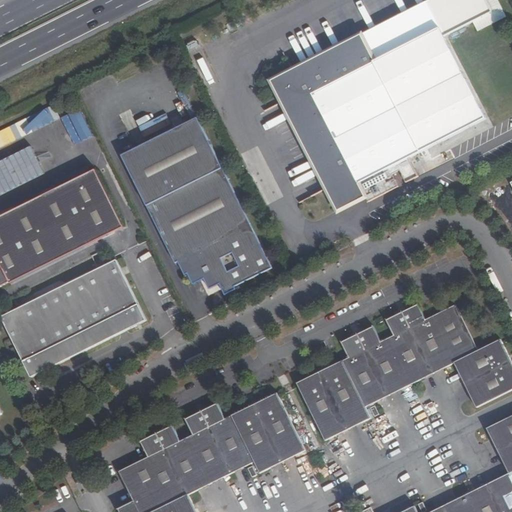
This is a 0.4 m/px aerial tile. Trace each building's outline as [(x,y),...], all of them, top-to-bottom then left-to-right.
[(326,187),(330,185),(340,180),(345,192),(351,193),(362,188),(366,197),(371,207),(400,193),(394,180),(403,176),(409,189),(421,183),(411,164),(490,124),(450,41),(498,18),(488,0),(445,0),(277,84),(326,187)] [(73,114),(84,138),(92,135),(81,110),(73,114)] [(52,111),(0,132),(0,148),(57,124),(52,111)] [(196,288),(208,282),(211,280),(213,283),(216,284),(220,285),(223,284),(225,286),(230,297),(241,292),(240,289),(277,270),(203,120),(126,158),(180,265),(183,264),(189,277),(191,276),(196,288)] [(0,195),(47,176),(36,149),(0,164),(0,195)] [(0,286),(9,282),(10,284),(124,228),(96,171),(0,217),(0,286)] [(340,180),(330,185),(336,197),(342,209),(354,203),(366,197),(362,188),(351,193),(345,192),(340,180)] [(6,319),(36,379),(150,323),(120,262),(6,319)] [(211,280),(208,282),(209,283),(213,291),(225,286),(223,284),(220,285),(216,284),(213,283),(211,280)] [(348,361),(294,388),(323,445),(369,423),(363,410),(452,365),(474,410),(511,391),(511,367),(500,342),(477,353),(455,308),(425,322),(418,307),(387,322),(395,338),(380,345),(372,330),(340,346),(348,361)] [(143,462),(113,477),(128,507),(116,511),(181,511),(177,503),(253,465),(258,476),(303,455),(275,397),(221,424),(213,407),(182,423),(189,439),(174,447),(166,431),(135,446),(143,462)] [(373,408),(368,410),(372,420),(377,418),(373,408)] [(413,511),(412,509),(406,511),(511,511),(511,416),(485,430),(506,476),(433,511),(413,511)] [(251,469),(245,472),(249,481),(255,478),(251,469)]
